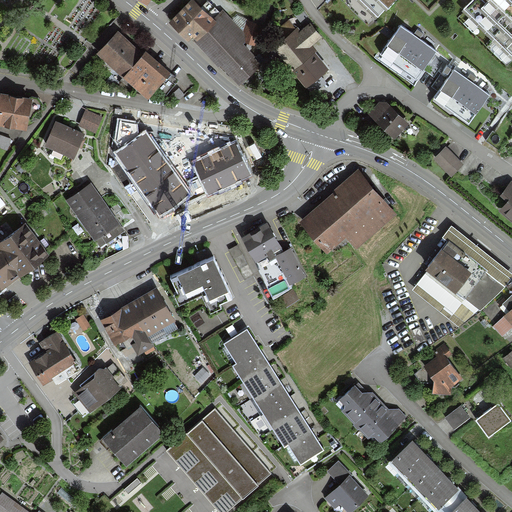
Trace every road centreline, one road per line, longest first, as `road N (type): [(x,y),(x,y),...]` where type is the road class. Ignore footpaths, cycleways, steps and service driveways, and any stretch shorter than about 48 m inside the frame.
road 1 (secondary): [(6,338),(71,291),(271,197),(298,174),(321,135)]
road 2 (residential): [(380,290),(389,341),(375,368),(511,500)]
road 3 (residential): [(0,76),(214,114),(241,102)]
road 4 (residential): [(321,135),(355,95),(385,92),(511,173)]
road 5 (secondary): [(321,135),(425,179),(511,249)]
road 6 (secondary): [(151,22),(241,102)]
